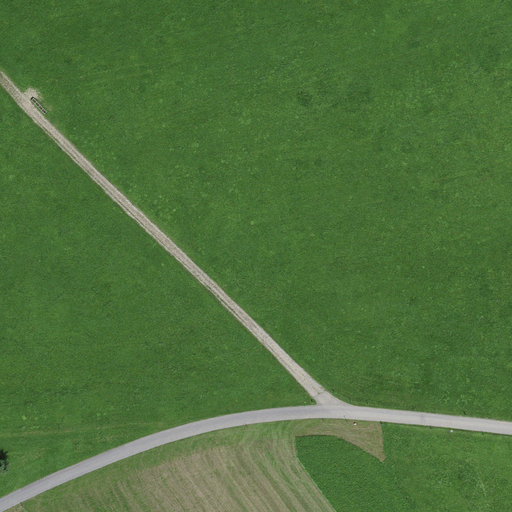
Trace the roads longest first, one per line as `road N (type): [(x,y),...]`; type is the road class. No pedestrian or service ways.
road 1 (track): [(0,508),(90,466),(199,430),(281,415),(511,430)]
road 2 (track): [(0,84),(339,413)]
